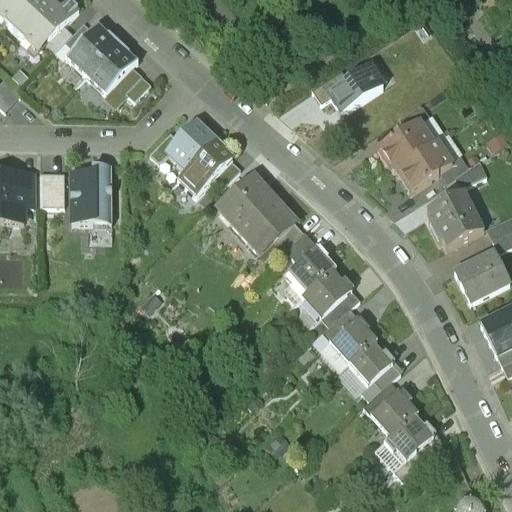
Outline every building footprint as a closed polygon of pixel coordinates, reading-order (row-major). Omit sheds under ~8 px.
[(9,0),(6,4),(0,10),(0,27),(5,32),(15,42),(47,6),(42,1),(43,0),(9,0)] [(47,6),(15,42),(25,51),(32,58),(43,47),(48,52),(63,36),(78,19),(76,17),(77,15),(71,10),(69,11),(67,9),(59,17),(47,6)] [(72,44),(64,52),(73,60),(92,40),(83,32),(72,44)] [(73,60),(65,69),(67,70),(67,69),(85,85),(118,50),(108,41),(107,43),(98,35),(99,34),(98,33),(73,60)] [(63,36),(48,52),(57,60),(64,52),(72,44),(63,36)] [(118,50),(85,85),(105,103),(104,104),(105,105),(138,70),(136,69),(136,70),(127,62),(129,60),(118,50)] [(348,88),(328,101),(330,105),(341,121),(382,94),(368,75),(348,88)] [(328,101),(348,88),(341,78),(311,98),(320,112),(330,105),(328,101)] [(141,84),(125,102),(134,110),(150,92),(141,84)] [(430,126),(420,111),(398,126),(404,136),(416,128),(419,133),(430,126)] [(404,136),(376,154),(392,178),(394,177),(431,152),(419,133),(416,128),(404,136)] [(178,149),(166,162),(167,163),(185,180),(214,148),(196,131),(178,149)] [(170,141),(149,163),(158,172),(167,163),(166,162),(178,149),(170,141)] [(215,149),(177,189),(195,207),(231,169),(232,169),(222,160),(225,158),(215,149)] [(431,152),(394,177),(410,200),(438,181),(450,173),(446,167),(434,150),(431,152)] [(457,160),(446,167),(450,173),(438,181),(446,192),(468,176),(457,160)] [(231,169),(214,187),(223,195),(240,177),(231,169)] [(92,176),(91,182),(70,182),(71,234),(111,234),(110,176),(92,176)] [(22,218),(22,185),(0,184),(0,233),(24,234),(23,218),(22,218)] [(36,218),(35,184),(22,185),(22,218),(23,218),(36,218)] [(64,218),(64,184),(40,184),(40,218),(64,218)] [(267,200),(254,185),(223,213),(235,226),(231,229),(261,262),(276,249),(293,233),(273,210),(274,209),(267,201),(267,200)] [(462,200),(427,217),(431,226),(428,227),(439,249),(442,247),(446,255),(481,238),(462,200)] [(484,232),(493,257),(511,250),(511,222),(484,232)] [(293,233),(276,249),(286,260),(287,259),(304,241),(295,231),(293,233)] [(304,241),(287,259),(299,272),(318,255),(304,240),(304,241)] [(299,272),(289,281),(308,301),(332,279),(336,275),(318,255),(299,272)] [(493,259),(454,279),(470,310),(505,291),(497,276),(501,275),(493,259)] [(359,309),(332,279),(308,301),(302,306),(329,336),(350,318),(359,309)] [(511,315),(481,332),(497,362),(511,354),(511,315)] [(377,347),(350,318),(329,336),(321,343),(349,373),(373,351),(377,347)] [(400,381),(373,351),(349,373),(347,374),(366,395),(372,389),(380,399),(390,390),(400,381)] [(511,354),(498,362),(503,372),(511,367),(511,354)] [(511,367),(503,372),(509,385),(511,383),(511,367)] [(417,420),(390,390),(380,399),(362,416),(389,446),(414,423),(417,420)] [(441,453),(414,423),(389,446),(376,458),(403,488),(441,453)] [(456,511),(483,511),(482,511),(478,507),(473,505),(470,503),(467,506),(463,507),(459,509),(456,511)]
